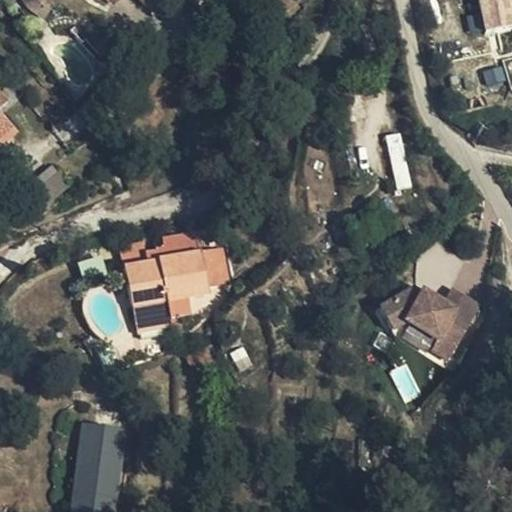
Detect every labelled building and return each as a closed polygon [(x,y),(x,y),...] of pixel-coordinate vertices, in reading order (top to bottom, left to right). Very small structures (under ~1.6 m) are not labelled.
[(42,3),(39,0),(20,0),(31,14),(44,21),(52,10),(42,3)] [(511,24),(511,5),(511,0),(479,0),(485,30),(511,24)] [(0,114),(0,149),(17,135),(0,114)] [(6,204),(0,208),(0,226),(2,229),(16,219),(6,204)] [(372,210),(347,226),(360,246),(384,230),(372,210)] [(166,263),(201,255),(197,233),(162,240),(166,263)] [(147,267),(144,257),(142,244),(118,249),(122,271),(147,267)] [(178,320),(182,319),(169,274),(166,263),(163,252),(144,257),(147,267),(122,271),(135,330),(168,322),(178,320)] [(169,274),(182,319),(188,318),(185,304),(206,299),(205,293),(227,288),(219,252),(201,255),(166,263),(169,274)] [(477,308),(458,299),(452,314),(440,309),(436,306),(412,293),(385,311),(376,317),(390,337),(403,328),(438,345),(433,355),(451,363),(454,357),(455,356),(477,308)] [(452,314),(458,299),(448,294),(440,309),(452,314)] [(181,336),(178,320),(168,322),(170,329),(171,337),(181,336)] [(170,329),(168,322),(135,330),(137,336),(170,329)] [(73,511),(113,511),(127,427),(82,420),(68,511),(73,511)]
